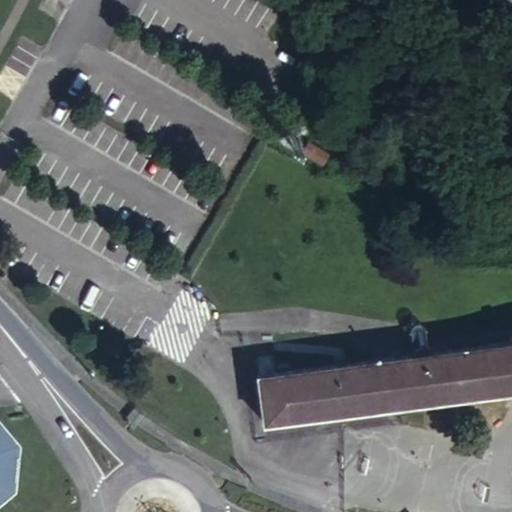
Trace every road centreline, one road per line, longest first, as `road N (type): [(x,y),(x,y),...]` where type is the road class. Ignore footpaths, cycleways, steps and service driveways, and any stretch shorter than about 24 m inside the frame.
road 1 (tertiary): [(46,383),(101,511)]
road 2 (tertiary): [(150,467),(46,383)]
